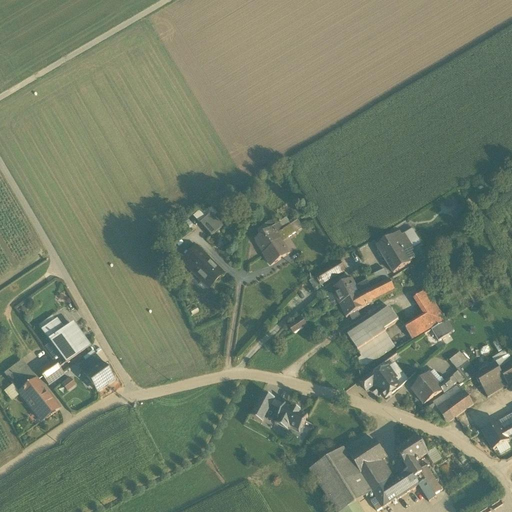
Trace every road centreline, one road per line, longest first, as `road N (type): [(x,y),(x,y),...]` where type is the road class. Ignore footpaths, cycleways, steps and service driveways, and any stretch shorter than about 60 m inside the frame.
road 1 (residential): [(0,474),(109,403),(241,372),(445,433),(498,470)]
road 2 (track): [(0,165),(134,397)]
road 3 (track): [(167,0),(0,97)]
